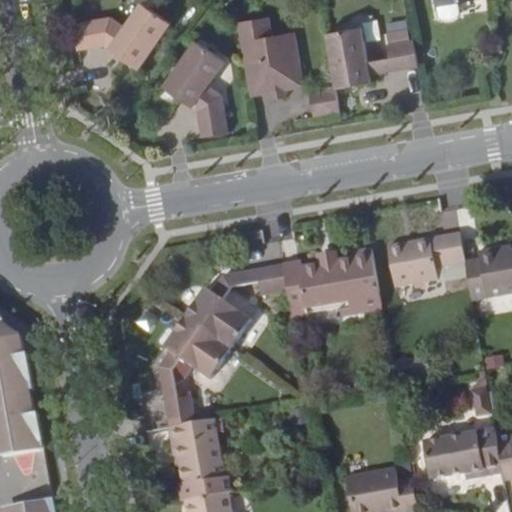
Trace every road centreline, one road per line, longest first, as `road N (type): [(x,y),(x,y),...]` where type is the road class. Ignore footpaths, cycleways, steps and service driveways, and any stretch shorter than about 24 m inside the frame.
road 1 (tertiary): [(107,210),(511,140)]
road 2 (tertiary): [(102,511),(57,281)]
road 3 (tertiary): [(10,0),(32,162)]
